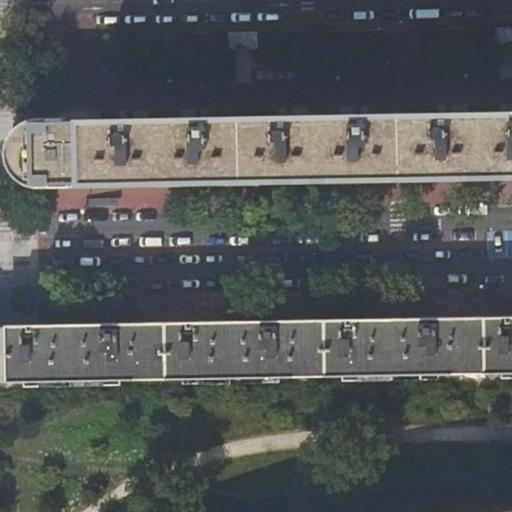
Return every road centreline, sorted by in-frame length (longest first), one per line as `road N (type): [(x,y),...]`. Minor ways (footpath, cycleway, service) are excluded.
road 1 (residential): [(0,276),(511,265)]
road 2 (residential): [(511,219),(0,230)]
road 3 (residential): [(0,8),(278,0)]
